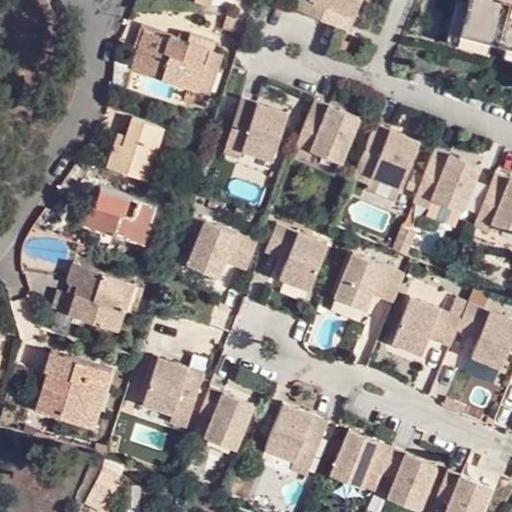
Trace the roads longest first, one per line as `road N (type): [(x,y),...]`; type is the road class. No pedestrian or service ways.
road 1 (residential): [(0,243),(81,124),(92,86),(83,16)]
road 2 (residential): [(511,135),(369,77)]
road 3 (residential): [(511,446),(389,394)]
road 4 (residential): [(310,53),(314,39),(306,32),(280,22),(270,28),(267,52),(304,63)]
road 5 (residential): [(280,352),(277,331),(250,321),(240,326),(237,350),(274,361)]
